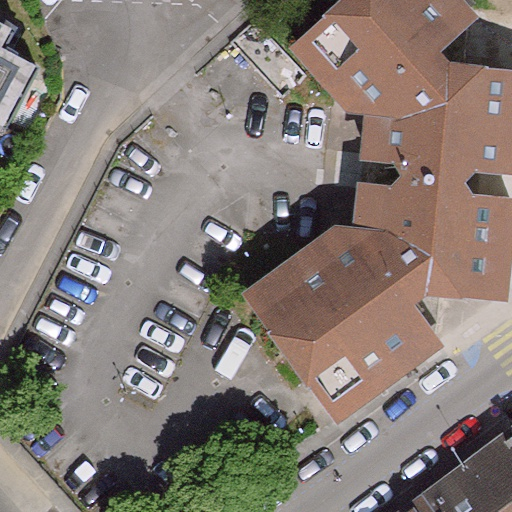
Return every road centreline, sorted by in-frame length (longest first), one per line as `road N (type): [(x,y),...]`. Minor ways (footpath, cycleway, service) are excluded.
road 1 (residential): [(0,281),(160,30),(143,0)]
road 2 (tertiary): [(314,511),(511,368)]
